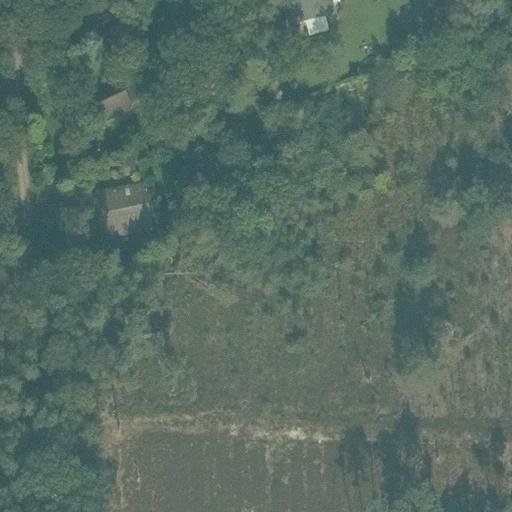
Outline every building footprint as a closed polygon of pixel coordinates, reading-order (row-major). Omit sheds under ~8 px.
[(193,0),(184,5),(200,35),(224,23),(211,0),(193,0)] [(289,0),(292,10),(327,2),(326,0),(289,0)] [(431,0),(437,9),(452,0),(431,0)] [(307,36),(327,34),(326,18),(305,21),(307,36)] [(85,101),(95,123),(132,105),(122,84),(85,101)] [(102,204),(109,237),(154,226),(147,194),(102,204)]
